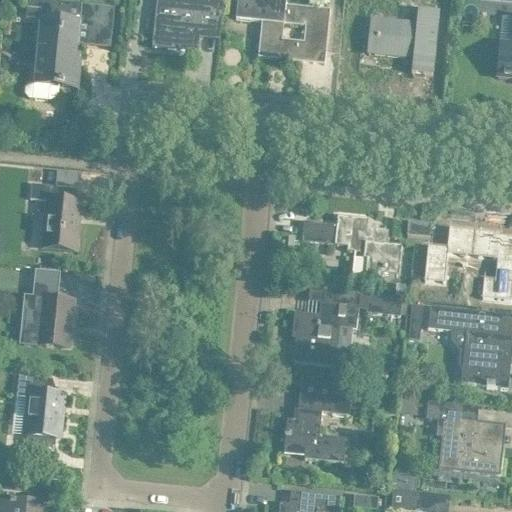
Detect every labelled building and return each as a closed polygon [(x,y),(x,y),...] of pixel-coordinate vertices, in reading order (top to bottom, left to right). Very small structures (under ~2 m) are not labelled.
[(79,66),(74,65),(76,46),(85,47),(86,38),(109,40),(113,8),(29,0),(26,0),(26,6),(40,7),(32,83),(30,83),(24,86),(23,93),(29,99),(48,101),(52,99),(55,96),(57,92),(58,88),(77,90),(79,66)] [(219,34),(222,3),(192,0),(155,0),(151,48),(197,53),(199,31),(219,34)] [(260,23),(256,58),(323,65),(328,11),(284,6),(285,1),(274,0),(235,0),(234,20),(260,23)] [(410,74),(430,76),(437,13),(417,10),(415,25),(371,20),(367,54),(411,59),(410,74)] [(496,78),(511,80),(511,45),(500,44),(496,78)] [(43,201),(39,246),(78,250),(82,204),(75,203),(78,175),(57,173),(55,187),(30,185),(29,200),(43,201)] [(363,254),(362,260),(366,261),(365,280),(382,282),(383,276),(397,277),(400,248),(386,246),(387,231),(366,229),(366,220),(336,217),(335,226),(302,223),(300,243),(345,247),(345,252),(363,254)] [(407,224),(406,237),(427,239),(428,227),(407,224)] [(423,283),(444,285),(447,257),(496,262),(494,281),(483,280),(480,301),(511,304),(511,291),(511,238),(500,237),(501,234),(448,229),(446,249),(427,247),(423,283)] [(59,270),(35,268),(34,280),(57,283),(59,270)] [(57,287),(33,284),(28,345),(68,349),(73,302),(56,300),(57,287)] [(337,368),(339,352),(348,353),(350,330),(354,331),(356,309),(365,310),(365,314),(398,317),(399,299),(310,291),(308,315),(296,314),(291,364),(337,368)] [(412,305),(409,330),(419,331),(421,306),(412,305)] [(463,372),(462,386),(483,388),(483,390),(492,391),(492,389),(510,391),(511,368),(511,315),(430,307),(428,332),(467,336),(465,352),(458,355),(457,368),(463,372)] [(16,340),(24,340),(25,316),(16,316),(16,340)] [(53,448),(54,439),(58,440),(63,396),(45,394),(46,380),(18,377),(15,397),(26,399),(23,436),(26,436),(26,445),(53,448)] [(302,386),(301,397),(298,396),(295,421),(285,419),(281,453),(302,456),(302,459),(340,464),(343,440),(317,437),(320,413),(329,414),(329,415),(347,417),(349,399),(335,397),(335,390),(302,386)] [(395,399),(382,397),(381,416),(393,417),(395,399)] [(400,400),(399,416),(416,417),(417,401),(400,400)] [(440,438),(437,469),(497,474),(500,446),(479,444),(480,424),(473,423),(474,409),(431,405),(429,420),(437,421),(435,437),(440,438)] [(0,491),(22,494),(21,502),(0,500),(0,511),(51,511),(54,481),(24,478),(24,475),(15,474),(15,477),(0,475),(0,491)] [(410,511),(420,511),(422,493),(391,490),(389,510),(410,511)] [(337,511),(339,496),(289,491),(288,504),(278,503),(277,511),(337,511)] [(376,511),(377,499),(353,496),(352,508),(376,511)]
